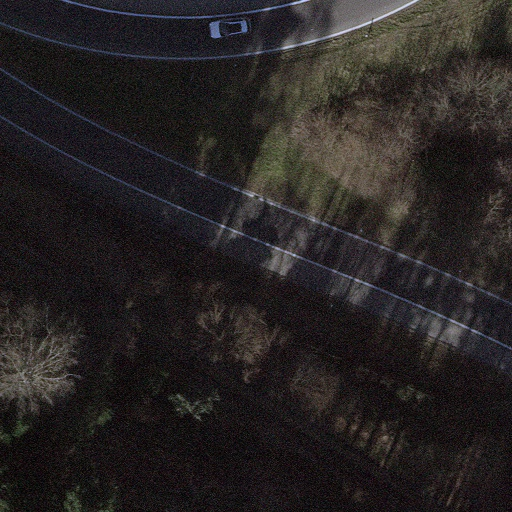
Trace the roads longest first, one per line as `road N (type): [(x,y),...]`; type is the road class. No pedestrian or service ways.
road 1 (motorway): [(0,102),(125,169),(511,332)]
road 2 (track): [(421,511),(0,242)]
road 3 (motorway): [(352,0),(268,24),(158,31),(19,0)]
